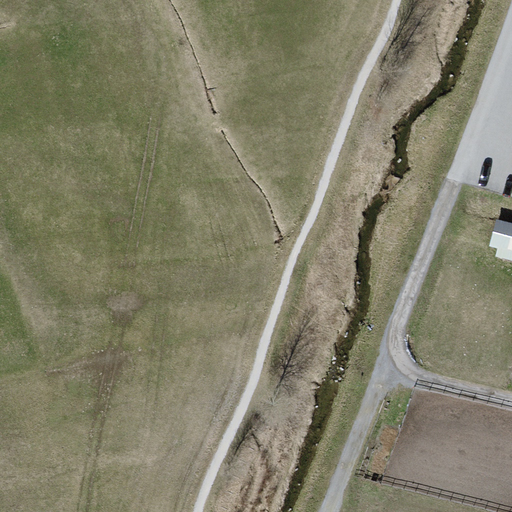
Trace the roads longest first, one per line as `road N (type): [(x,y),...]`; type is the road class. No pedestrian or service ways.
road 1 (residential): [(373,380),(511,17)]
road 2 (residential): [(511,407),(373,380)]
road 3 (residential): [(323,511),(373,380)]
